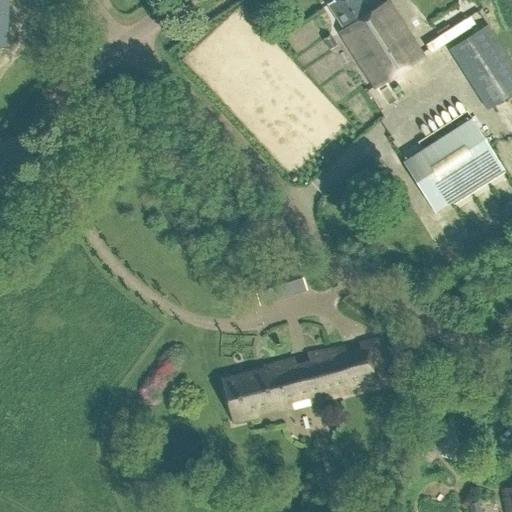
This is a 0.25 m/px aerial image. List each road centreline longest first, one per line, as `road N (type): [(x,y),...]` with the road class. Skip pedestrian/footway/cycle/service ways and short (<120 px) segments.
road 1 (unclassified): [(511,377),(347,273),(125,40)]
road 2 (tertiary): [(0,186),(56,104),(120,45)]
